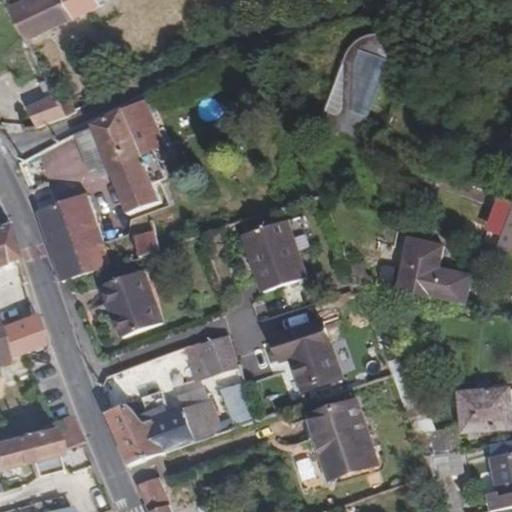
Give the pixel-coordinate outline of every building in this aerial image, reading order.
[(8,0),(24,37),(102,6),(99,0),(8,0)] [(328,108),(367,123),(394,57),(355,42),(328,108)] [(80,114),(71,99),(60,105),(68,119),(80,114)] [(93,126),(127,216),(162,203),(155,184),(166,179),(156,149),(165,145),(147,99),(93,126)] [(88,198),(55,209),(39,215),(61,282),(108,267),(100,254),(81,259),(74,237),(99,228),(88,198)] [(511,201),(506,199),(494,229),(510,235),(504,254),(511,255),(511,201)] [(0,225),(0,265),(15,261),(4,225),(0,225)] [(287,226),(245,239),(264,296),(306,282),(287,226)] [(136,239),(141,258),(159,252),(154,233),(136,239)] [(415,258),(416,248),(406,245),(404,255),(415,258)] [(415,258),(404,255),(397,295),(462,307),(467,278),(434,274),(438,252),(416,248),(415,258)] [(105,283),(123,335),(162,323),(143,271),(105,283)] [(0,331),(0,348),(5,361),(44,348),(34,320),(0,331)] [(323,327),(274,343),(280,365),(293,362),(304,397),(342,384),(323,327)] [(236,368),(226,339),(200,347),(209,377),(236,368)] [(224,388),(232,425),(253,420),(245,383),(224,388)] [(511,392),(496,393),(495,432),(511,431),(511,392)] [(207,402),(183,410),(196,445),(219,438),(207,402)] [(312,419),(332,482),(377,468),(358,405),(312,419)] [(196,445),(183,410),(145,422),(129,409),(108,415),(130,467),(196,445)] [(50,429),(57,454),(83,445),(73,421),(50,429)] [(425,423),(412,427),(427,466),(448,460),(442,439),(431,442),(425,423)] [(57,454),(50,429),(15,438),(0,442),(0,471),(57,457),(57,454)] [(488,463),(511,456),(511,442),(484,450),(488,463)] [(511,456),(488,463),(497,500),(511,496),(511,456)] [(444,511),(459,511),(452,492),(446,493),(442,483),(448,482),(461,479),(456,457),(448,460),(427,466),(444,511)] [(172,511),(159,480),(138,487),(148,511),(172,511)] [(452,492),(448,482),(442,483),(446,493),(452,492)]
